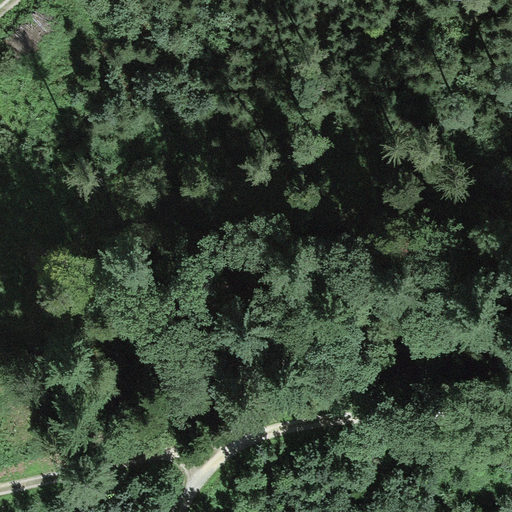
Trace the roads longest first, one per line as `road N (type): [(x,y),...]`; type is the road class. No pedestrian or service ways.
road 1 (track): [(511,427),(370,413),(205,448),(206,473),(180,511)]
road 2 (track): [(0,489),(205,448)]
